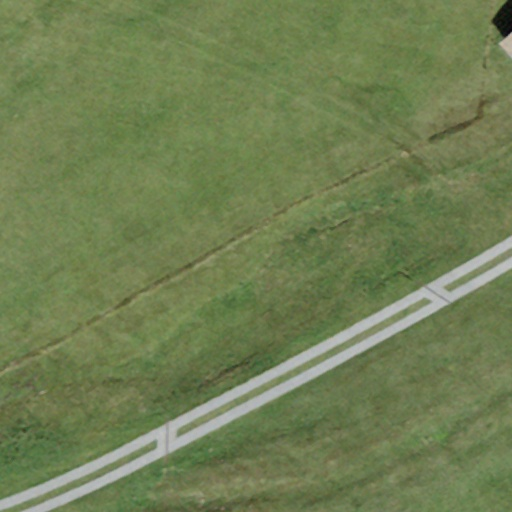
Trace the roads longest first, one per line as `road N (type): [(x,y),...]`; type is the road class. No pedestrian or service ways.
road 1 (track): [(511,250),(344,355),(0,504)]
road 2 (track): [(71,0),(232,45),(355,104),(424,148),(511,231)]
